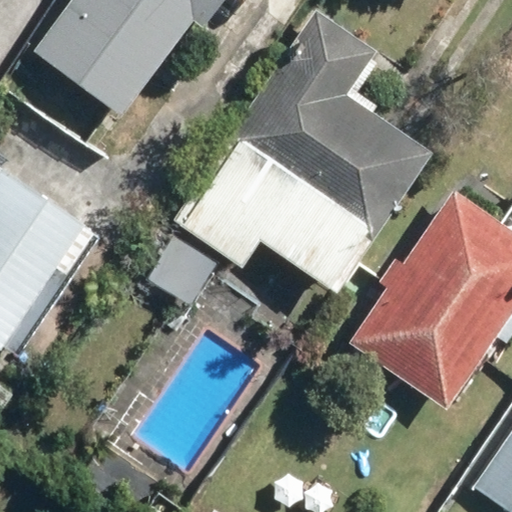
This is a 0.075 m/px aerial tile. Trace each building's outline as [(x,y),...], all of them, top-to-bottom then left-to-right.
[(207,25),(224,0),(62,0),(31,43),(129,113),(197,18),(207,25)] [(342,292),(435,151),(352,96),(374,62),(316,23),(184,223),(248,265),(264,241),(342,292)] [(100,234),(82,221),(86,214),(0,156),(0,338),(2,340),(58,256),(77,269),(100,234)] [(416,240),(410,236),(381,280),(388,284),(351,341),(450,404),(511,307),(511,224),(451,185),(416,240)] [(511,438),(477,487),(511,511),(511,438)]
